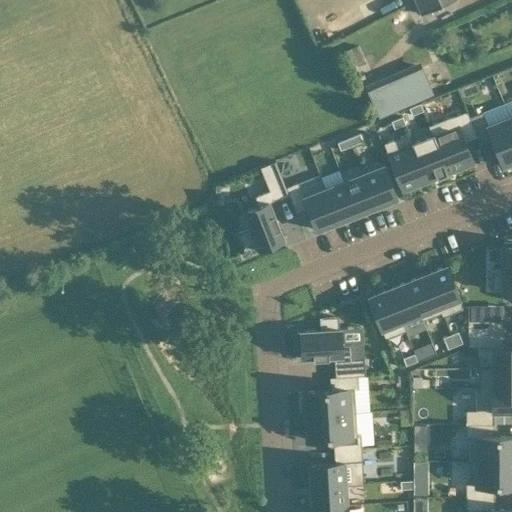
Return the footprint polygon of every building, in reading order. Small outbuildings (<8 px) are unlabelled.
[(413,0),(420,15),(451,0),(413,0)] [(359,44),(343,51),(350,66),(365,60),(359,44)] [(465,61),(475,58),(472,47),(462,51),(465,61)] [(383,113),(430,92),(418,66),(367,88),(378,114),(383,113)] [(420,103),(409,107),(411,113),(412,115),(423,110),(420,103)] [(504,103),(482,111),(487,124),(509,116),(504,103)] [(454,114),(429,125),(448,173),(464,166),(473,163),(467,146),(465,141),(466,141),(470,139),(477,137),(477,136),(469,117),(468,114),(467,110),(455,115),(454,114)] [(476,114),(469,117),(477,136),(477,137),(480,143),(487,140),(492,138),(497,150),(503,166),(511,161),(511,123),(509,116),(487,124),(482,111),(476,114)] [(402,116),(391,120),(394,128),(405,123),(402,116)] [(413,142),(412,142),(428,181),(445,174),(448,173),(429,125),(428,125),(432,134),(430,135),(425,137),(413,142)] [(387,141),(383,143),(402,190),(403,191),(428,181),(412,142),(413,142),(411,136),(410,132),(387,141)] [(359,133),(348,137),(351,145),(362,141),(359,133)] [(348,138),(337,142),(340,150),(351,145),(348,137),(348,138)] [(248,228),(238,232),(244,247),(243,247),(244,249),(256,244),(257,244),(257,245),(258,248),(259,248),(260,248),(260,249),(261,251),(276,245),(275,242),(277,241),(283,238),(283,236),(279,227),(274,214),(270,203),(289,195),(286,187),(285,187),(279,170),(275,160),(267,163),(260,166),(265,179),(269,190),(262,193),(255,196),(258,205),(244,211),(249,225),(250,228),(248,228)] [(361,168),(360,169),(361,173),(362,173),(376,206),(396,198),(394,192),(381,160),(378,161),(361,168)] [(361,173),(343,180),(357,214),(376,206),(362,173),(361,173)] [(343,180),(324,188),(338,221),(357,214),(343,180)] [(286,186),(286,187),(289,195),(295,212),(296,213),(306,209),(308,208),(309,211),(317,229),(329,225),(338,221),(324,188),(317,191),(305,196),(304,196),(301,189),(298,182),(286,186)] [(502,267),(491,267),(491,270),(493,270),(493,284),(493,288),(502,288),(502,292),(509,292),(509,300),(511,300),(511,241),(503,242),(503,245),(502,245),(502,267)] [(446,265),(426,273),(442,312),(441,312),(442,316),(443,315),(463,308),(452,280),(448,269),(446,265)] [(426,273),(407,280),(420,314),(419,314),(420,316),(422,320),(441,312),(442,312),(426,273)] [(407,280),(388,288),(401,321),(402,321),(418,315),(419,314),(420,314),(407,280)] [(368,296),(369,299),(381,329),(385,338),(406,330),(404,326),(402,321),(401,321),(388,288),(368,296)] [(468,320),(468,333),(503,333),(503,320),(503,305),(468,305),(468,320)] [(299,332),(297,332),(298,349),(299,349),(301,349),(301,350),(302,358),(314,357),(314,358),(322,357),(328,357),(328,356),(332,356),(334,356),(340,355),(340,360),(335,360),(335,376),(357,375),(357,376),(365,375),(364,358),(362,327),(340,328),(338,328),(338,324),(337,317),(322,318),(322,317),(322,316),(319,317),(320,327),(320,329),(310,330),(300,331),(300,332),(299,332)] [(450,334),(455,345),(462,342),(458,331),(450,334)] [(468,333),(468,346),(492,346),(492,345),(503,345),(503,333),(468,333)] [(447,348),(455,345),(450,334),(443,337),(447,348)] [(431,342),(420,346),(425,357),(436,353),(434,349),(431,342)] [(492,367),(492,368),(511,368),(511,345),(503,345),(492,345),(492,346),(492,359),(492,367)] [(414,353),(403,358),(404,361),(406,365),(417,361),(416,357),(414,353)] [(466,367),(466,388),(476,388),(480,388),(511,388),(511,368),(492,368),(492,367),(480,367),(466,367)] [(304,397),(301,397),(302,411),(304,411),(305,411),(305,413),(305,415),(355,412),(354,389),(358,388),(357,376),(357,375),(335,376),(334,376),(330,377),(330,388),(330,389),(329,389),(304,391),(304,395),(304,397)] [(421,377),(412,377),(412,387),(421,387),(421,379),(421,377)] [(476,410),(476,411),(494,411),(511,411),(511,388),(480,388),(476,388),(476,410)] [(466,410),(466,423),(494,423),(494,411),(476,411),(476,410),(470,410),(466,410)] [(355,412),(305,415),(307,439),(325,438),(333,437),(334,449),(362,448),(361,444),(373,444),(371,411),(355,412)] [(466,423),(466,437),(470,437),(470,436),(494,436),(494,428),(494,423),(466,423)] [(470,437),(470,460),(511,459),(511,435),(508,436),(494,436),(470,436),(470,437)] [(314,463),(309,463),(310,483),(310,486),(346,484),(346,485),(364,484),(362,448),(334,449),(335,462),(314,463)] [(470,483),(470,484),(494,484),(501,484),(511,483),(511,459),(470,460),(470,483)] [(412,479),(400,480),(401,488),(413,488),(412,479)] [(466,483),(466,496),(494,496),(494,485),(494,484),(470,484),(470,483),(466,483)] [(346,484),(310,486),(310,489),(311,506),(347,504),(346,485),(346,484)] [(466,496),(466,509),(481,509),(482,509),(482,508),(494,508),(494,496),(466,496)]
